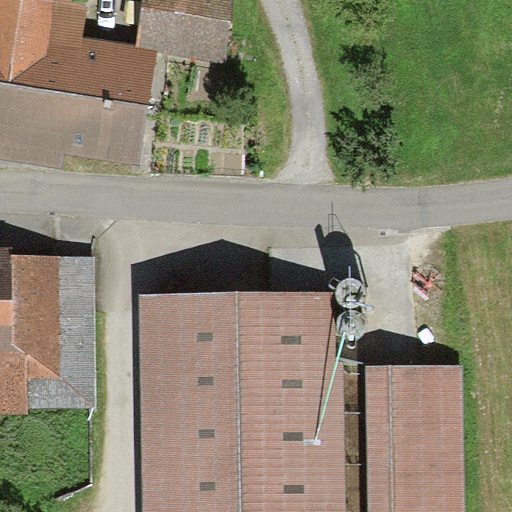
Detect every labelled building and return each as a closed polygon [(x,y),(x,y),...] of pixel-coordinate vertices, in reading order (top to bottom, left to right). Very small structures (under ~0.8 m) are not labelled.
[(0,0),(0,160),(61,169),(62,160),(141,171),(158,51),(138,48),(86,40),(92,0),(0,0)] [(234,0),(144,0),(138,48),(158,51),(226,62),(234,0)] [(28,406),(97,406),(96,258),(18,258),(17,250),(0,250),(0,416),(28,417),(28,406)] [(313,298),(143,300),(147,511),(346,511),(343,365),(313,298)] [(463,511),(460,371),(369,374),(373,511),(463,511)]
